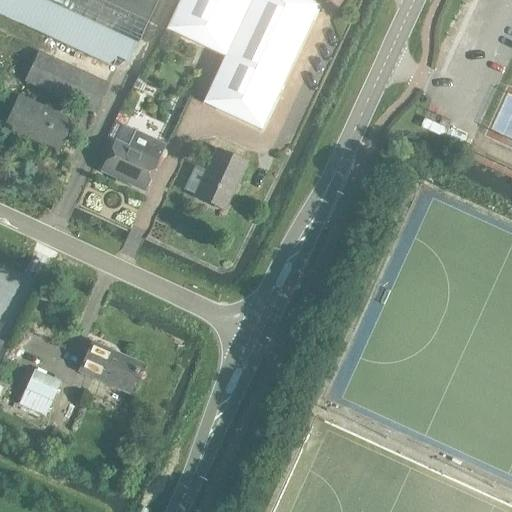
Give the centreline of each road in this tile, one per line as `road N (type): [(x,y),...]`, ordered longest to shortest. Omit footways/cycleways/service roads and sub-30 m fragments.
road 1 (unknown): [(64,400),(111,268),(182,136),(201,128),(254,152)]
road 2 (unclassified): [(246,332),(0,217)]
road 3 (tertiary): [(307,228),(416,0)]
road 4 (unknown): [(49,240),(119,77)]
road 5 (tertiary): [(307,228),(277,262),(246,332)]
road 6 (tertiary): [(264,341),(307,228)]
